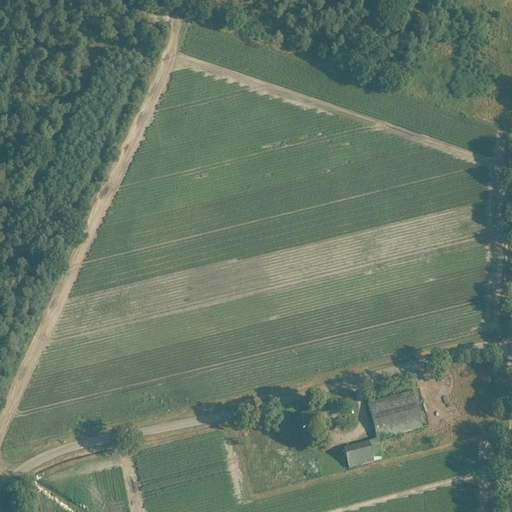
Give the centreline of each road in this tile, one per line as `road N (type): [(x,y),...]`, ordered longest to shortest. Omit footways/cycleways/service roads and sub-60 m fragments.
road 1 (unclassified): [(511,340),(68,450),(0,490)]
road 2 (track): [(65,274),(187,0)]
road 3 (track): [(0,411),(65,274)]
road 4 (unclassified): [(507,511),(511,375)]
